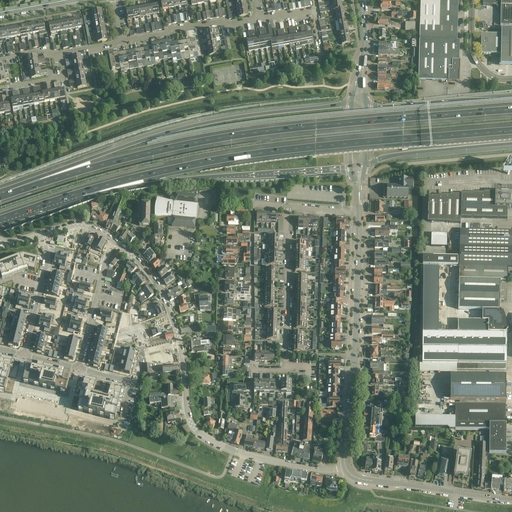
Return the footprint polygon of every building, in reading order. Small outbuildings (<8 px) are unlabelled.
[(166,0),(168,9),(175,7),(173,0),(166,0)] [(179,0),(173,0),(175,7),(178,7),(179,10),(181,10),(181,6),(179,0)] [(186,0),(179,0),(181,6),(184,6),(185,9),(189,8),(188,3),(187,4),(186,0)] [(422,38),(422,40),(455,41),(455,38),(457,38),(458,9),(460,9),(460,0),(420,0),(419,38),(422,38)] [(511,0),(482,0),(483,6),(495,6),(500,11),(500,26),(511,25),(511,0)] [(128,19),(134,18),(132,9),(126,10),(128,19)] [(248,16),(247,10),(237,11),(239,18),(248,16)] [(75,30),(73,20),(67,21),(69,30),(75,29),(75,30)] [(43,22),(37,24),(39,32),(39,35),(47,34),(45,25),(44,26),(43,22)] [(55,23),(57,32),(60,32),(61,37),(64,36),(61,22),(55,23)] [(416,23),(405,22),(405,32),(415,32),(416,23)] [(57,35),(57,32),(55,23),(49,25),(50,33),(51,33),(51,36),(57,35)] [(306,25),(303,26),(307,45),(312,44),(312,43),(312,41),(310,32),(308,33),(306,25)] [(295,27),(292,28),(295,44),(295,47),(301,46),(299,35),(297,35),(295,27)] [(266,29),(262,29),(266,48),(271,47),(271,45),(271,44),(270,36),(267,36),(266,29)] [(284,29),(280,30),(283,46),(289,45),(288,37),(285,37),(284,29)] [(511,29),(501,29),(501,35),(481,34),(480,54),(500,55),(500,65),(511,65),(511,29)] [(252,31),(251,31),(254,51),(260,50),(258,38),(255,39),(254,31),(252,31)] [(272,32),(269,32),(270,36),(271,44),(271,45),(271,47),(272,48),(278,47),(276,39),(274,39),(272,32)] [(106,35),(96,36),(98,43),(107,41),(106,35)] [(195,39),(186,40),(188,48),(188,51),(189,56),(194,55),(194,58),(199,57),(195,39)] [(169,40),(160,42),(161,49),(162,53),(163,57),(167,56),(167,59),(172,59),(169,43),(169,40)] [(186,40),(178,42),(179,50),(180,53),(181,57),(185,57),(185,60),(190,59),(189,56),(188,51),(185,52),(184,49),(188,48),(186,40)] [(455,41),(422,40),(419,40),(418,80),(448,81),(448,82),(451,82),(451,81),(453,81),(455,81),(457,80),(458,78),(458,77),(459,68),(460,61),(459,61),(459,41),(455,41)] [(160,42),(151,43),(152,46),(153,54),(154,58),(154,59),(159,58),(159,61),(163,60),(163,57),(162,53),(158,53),(157,50),(161,49),(160,42)] [(169,43),(172,59),(177,58),(177,61),(181,60),(181,57),(180,53),(176,54),(175,50),(179,50),(178,42),(169,43)] [(152,46),(143,48),(145,56),(145,59),(147,67),(156,65),(155,62),(154,59),(154,58),(150,58),(149,55),(153,54),(152,46)] [(143,48),(135,50),(138,65),(142,64),(142,67),(147,67),(145,59),(142,60),(141,57),(145,56),(143,48)] [(218,55),(217,48),(208,50),(209,56),(218,55)] [(112,53),(109,53),(111,67),(116,67),(116,70),(120,69),(121,69),(120,68),(119,62),(115,62),(115,59),(119,58),(117,53),(118,53),(117,50),(111,51),(112,53)] [(135,50),(126,51),(128,59),(128,63),(129,67),(133,66),(134,69),(138,68),(138,65),(135,50)] [(118,53),(117,53),(119,58),(119,62),(120,68),(125,68),(125,71),(130,70),(129,67),(128,63),(124,63),(124,60),(128,59),(126,51),(118,53)] [(66,64),(82,61),(81,55),(72,57),(72,59),(65,61),(66,64)] [(44,60),(28,63),(29,68),(38,66),(38,64),(45,63),(44,60)] [(74,70),(67,71),(68,74),(84,71),(83,66),(74,68),(74,70)] [(46,70),(30,73),(31,79),(40,77),(40,75),(47,73),(46,70)] [(70,85),(86,82),(85,76),(76,78),(76,80),(69,82),(70,85)] [(60,82),(57,83),(60,99),(65,98),(63,89),(61,89),(60,82)] [(49,84),(46,85),(49,101),(54,100),(53,91),(51,91),(49,84)] [(39,87),(36,88),(39,104),(44,103),(44,102),(43,94),(42,94),(40,94),(39,87)] [(28,89),(26,90),(29,106),(34,105),(32,96),(30,96),(28,89)] [(18,91),(15,92),(18,108),(23,107),(22,98),(19,98),(18,91)] [(5,97),(2,97),(5,113),(10,112),(8,103),(6,103),(5,97)] [(383,196),(383,198),(387,198),(408,198),(408,189),(411,189),(412,179),(399,179),(399,186),(387,185),(383,185),(383,187),(383,196)] [(511,192),(494,192),(494,193),(484,192),(483,193),(473,193),(472,194),(462,194),(461,195),(451,195),(450,196),(439,195),(439,196),(438,196),(428,196),(427,222),(446,222),(451,223),(460,223),(460,218),(507,219),(507,208),(511,208),(511,192)] [(183,196),(175,195),(175,198),(171,196),(169,201),(157,199),(156,202),(155,207),(155,212),(155,215),(155,219),(167,218),(168,224),(172,224),(172,227),(194,229),(197,205),(198,197),(185,196),(183,196)] [(120,199),(116,209),(121,211),(122,209),(123,209),(125,204),(124,203),(125,201),(126,198),(124,197),(123,196),(120,196),(120,199)] [(138,218),(138,222),(139,222),(139,223),(139,226),(140,226),(141,226),(142,226),(149,226),(150,214),(150,205),(139,204),(139,209),(139,213),(138,213),(138,214),(138,215),(138,218)] [(116,209),(112,219),(117,221),(117,220),(118,220),(119,218),(118,217),(119,213),(121,213),(121,211),(116,209)] [(99,223),(102,215),(101,215),(102,213),(99,211),(98,213),(94,211),(91,219),(99,223)] [(234,213),(230,213),(230,216),(227,216),(227,222),(228,222),(228,226),(238,226),(238,220),(238,219),(237,218),(236,217),(235,217),(234,217),(234,213)] [(102,215),(99,223),(104,226),(108,218),(102,215)] [(334,226),(334,229),(345,229),(345,226),(346,226),(347,219),(344,219),(344,218),(340,218),(340,219),(336,219),(336,226),(334,226)] [(154,226),(154,236),(162,236),(162,226),(163,226),(163,222),(159,222),(155,222),(155,226),(154,226)] [(115,225),(110,224),(108,223),(106,229),(111,231),(115,225)] [(120,228),(116,225),(112,230),(116,233),(118,230),(119,231),(122,228),(120,228)] [(336,232),(336,238),(346,238),(346,232),(345,232),(345,229),(334,229),(334,232),(336,232)] [(511,246),(511,231),(484,230),(460,230),(458,310),(482,311),(500,311),(500,300),(507,300),(507,291),(500,291),(501,281),(507,281),(507,267),(511,267),(511,246)] [(129,236),(131,235),(126,231),(124,234),(123,233),(122,235),(123,235),(121,237),(120,238),(119,239),(124,242),(126,240),(129,236)] [(447,234),(431,233),(430,246),(447,246),(447,234)] [(129,236),(126,240),(130,244),(134,240),(135,238),(131,235),(129,236)] [(94,240),(88,237),(85,245),(88,246),(86,250),(89,251),(94,240)] [(346,244),(346,238),(336,238),(336,244),(334,244),(334,247),(344,247),(344,244),(346,244)] [(94,243),(91,248),(95,250),(95,249),(97,250),(101,252),(106,242),(100,239),(97,244),(94,243)] [(382,240),(378,240),(378,242),(375,242),(375,248),(388,249),(388,244),(384,244),(384,242),(382,242),(382,240)] [(344,250),(344,247),(334,247),(334,250),(336,250),(335,256),(346,256),(346,250),(344,250)] [(237,248),(233,248),(233,249),(226,248),(226,251),(224,251),(223,251),(222,252),(222,253),(222,254),(222,255),(223,255),(224,256),(227,256),(227,255),(237,255),(237,248)] [(123,254),(118,250),(114,256),(109,263),(114,266),(123,254)] [(150,251),(144,256),(150,263),(152,265),(156,262),(156,261),(154,259),(156,258),(150,251)] [(57,254),(56,260),(66,262),(67,257),(69,257),(70,254),(63,252),(63,255),(57,254)] [(3,263),(0,264),(0,273),(2,278),(1,278),(2,280),(10,277),(27,271),(28,271),(28,269),(28,270),(35,272),(38,259),(30,257),(23,255),(17,258),(3,263)] [(423,260),(423,264),(423,265),(457,266),(458,256),(423,255),(423,260)] [(333,256),(333,265),(344,265),(344,262),(346,262),(346,256),(335,256),(333,256)] [(56,260),(54,265),(60,267),(59,270),(63,271),(65,271),(66,268),(65,268),(65,267),(66,262),(56,260)] [(137,268),(129,262),(125,267),(130,271),(128,273),(131,275),(132,273),(133,273),(137,268)] [(152,265),(152,266),(155,270),(158,267),(160,266),(156,262),(152,265)] [(344,268),(344,265),(333,265),(333,268),(335,268),(335,275),(345,275),(345,268),(344,268)] [(171,272),(167,267),(163,269),(157,274),(161,279),(168,274),(167,274),(171,272)] [(117,282),(118,283),(122,284),(127,272),(122,270),(117,282)] [(52,273),(51,278),(61,281),(61,280),(62,275),(61,275),(52,273)] [(146,282),(139,274),(132,279),(130,282),(132,283),(134,281),(136,283),(135,284),(135,285),(134,285),(135,286),(137,284),(139,287),(146,282)] [(175,281),(171,274),(162,280),(166,286),(175,281)] [(333,281),(333,285),(343,285),(344,282),(345,282),(345,275),(335,275),(335,281),(333,281)] [(78,289),(77,293),(83,294),(84,291),(90,293),(91,286),(80,284),(79,290),(78,289)] [(343,288),(343,285),(333,285),(332,294),(335,294),(345,294),(345,288),(343,288)] [(142,290),(138,296),(140,299),(139,300),(142,304),(148,299),(150,298),(154,295),(148,286),(142,290)] [(48,289),(47,295),(55,297),(57,297),(58,291),(57,291),(48,289)] [(179,293),(177,289),(166,293),(170,301),(175,299),(177,298),(175,295),(179,293)] [(20,296),(19,301),(29,304),(30,298),(25,296),(26,293),(19,292),(19,295),(20,295),(20,296)] [(330,299),(330,303),(341,303),(341,300),(345,300),(345,294),(335,294),(334,299),(330,299)] [(77,299),(76,304),(80,305),(86,307),(87,301),(82,300),(82,297),(83,296),(76,295),(76,298),(77,299)] [(209,297),(198,298),(199,308),(200,311),(205,311),(204,307),(208,307),(207,303),(210,303),(210,297),(209,297)] [(45,304),(44,305),(46,305),(50,306),(49,309),(51,310),(55,311),(56,307),(55,307),(56,304),(56,303),(57,301),(53,300),(46,298),(45,304)] [(182,307),(189,305),(190,305),(189,299),(185,300),(185,298),(179,300),(181,307),(182,306),(182,307)] [(16,306),(15,309),(21,311),(22,308),(28,309),(29,304),(19,301),(17,306),(16,306)] [(330,303),(330,312),(342,312),(342,306),(341,306),(341,303),(330,303)] [(73,309),(72,313),(78,314),(79,311),(85,312),(86,307),(80,305),(76,304),(74,310),(73,309)] [(163,309),(161,305),(154,307),(158,316),(165,314),(163,309)] [(101,314),(100,317),(102,317),(106,318),(105,321),(110,322),(111,323),(112,319),(111,319),(112,313),(102,311),(101,314)] [(458,333),(422,332),(422,340),(422,348),(422,356),(422,364),(456,364),(456,370),(506,371),(506,365),(506,333),(508,333),(508,328),(506,328),(506,327),(506,326),(506,325),(506,324),(506,323),(505,322),(505,321),(505,320),(504,319),(504,318),(504,316),(503,315),(503,314),(502,313),(502,312),(501,312),(500,311),(482,311),(482,321),(458,320),(458,333)] [(330,312),(330,321),(340,321),(341,318),(342,318),(342,312),(330,312)] [(42,316),(40,322),(47,324),(51,324),(52,319),(53,319),(54,316),(49,315),(48,314),(47,317),(43,317),(42,316)] [(72,319),(71,324),(81,327),(81,325),(82,321),(77,320),(78,316),(72,315),(71,318),(72,319)] [(384,317),(372,316),(371,325),(383,325),(384,317)] [(340,321),(330,321),(330,324),(332,324),(332,330),(342,330),(342,324),(340,324),(340,321)] [(40,322),(39,328),(41,328),(45,329),(44,332),(50,334),(51,330),(49,330),(51,324),(47,324),(40,322)] [(68,329),(67,333),(73,334),(74,331),(80,332),(81,327),(71,324),(69,330),(68,329)] [(393,326),(383,325),(383,329),(382,329),(382,328),(372,328),(372,334),(381,334),(381,331),(383,331),(384,330),(384,329),(389,329),(389,330),(392,330),(393,329),(393,326)] [(98,327),(96,332),(103,334),(106,335),(108,329),(105,328),(98,327)] [(162,334),(160,329),(151,332),(152,337),(162,334)] [(342,336),(342,330),(332,330),(331,335),(329,335),(329,339),(340,339),(340,336),(342,336)] [(10,339),(8,346),(10,347),(12,347),(13,346),(18,347),(20,342),(10,339)] [(340,339),(329,339),(329,342),(331,342),(331,349),(335,349),(335,350),(338,350),(338,349),(341,349),(341,342),(340,342),(340,339)] [(210,347),(209,341),(188,343),(189,354),(211,352),(211,350),(208,351),(208,347),(210,347)] [(35,345),(33,351),(37,352),(37,353),(40,354),(41,355),(43,347),(35,345)] [(304,347),(293,347),(293,352),(296,352),(296,355),(305,356),(305,352),(303,352),(304,347)] [(125,350),(124,356),(134,358),(135,352),(125,350)] [(66,353),(64,360),(65,361),(65,360),(68,361),(69,360),(69,359),(73,360),(74,355),(66,353)] [(0,391),(5,393),(13,361),(2,358),(0,364),(0,391)] [(223,358),(222,367),(233,367),(233,365),(232,365),(232,358),(228,358),(223,358)] [(90,359),(88,364),(98,367),(99,363),(100,361),(96,360),(90,359)] [(328,361),(327,371),(338,371),(338,368),(340,368),(340,361),(337,361),(337,360),(333,360),(333,361),(330,361),(330,362),(328,361)] [(370,363),(370,369),(373,369),(373,375),(380,375),(383,375),(383,369),(383,363),(370,363)] [(28,364),(23,383),(39,387),(66,394),(71,375),(46,369),(28,364)] [(148,364),(143,364),(144,374),(149,373),(151,373),(150,364),(148,364)] [(121,366),(120,372),(130,375),(131,369),(121,366)] [(340,371),(338,371),(327,371),(327,380),(329,380),(338,380),(338,377),(340,377),(340,371)] [(505,376),(450,375),(450,400),(505,401),(505,376)] [(209,379),(209,376),(200,376),(200,385),(209,385),(209,382),(210,381),(210,379),(209,379)] [(85,379),(77,411),(115,420),(123,388),(112,385),(108,399),(93,395),(97,381),(85,379)] [(278,384),(278,392),(281,392),(281,393),(286,394),(286,391),(286,380),(281,380),(281,385),(278,384)] [(286,380),(286,391),(291,391),(291,393),(295,393),(295,385),(291,385),(291,381),(286,380)] [(340,380),(338,380),(329,380),(329,386),(327,385),(327,389),(338,389),(338,386),(339,386),(340,380)] [(269,381),(269,394),(274,394),(274,392),(278,392),(278,384),(275,384),(275,381),(272,381),(269,381)] [(236,391),(236,394),(243,395),(243,392),(246,392),(246,391),(245,391),(245,389),(246,389),(246,386),(245,386),(245,385),(234,385),(234,391),(236,391)] [(172,390),(172,386),(168,386),(168,396),(180,396),(180,390),(172,390)] [(339,389),(338,389),(327,389),(327,398),(329,398),(338,398),(338,395),(339,395),(339,389)] [(160,404),(159,394),(149,395),(149,405),(160,404)] [(165,394),(159,394),(160,404),(161,404),(161,409),(173,408),(173,405),(173,399),(169,400),(169,398),(165,398),(165,394)] [(243,397),(243,395),(236,394),(236,397),(235,397),(235,402),(245,403),(245,400),(244,400),(244,398),(245,398),(245,397),(243,397)] [(339,398),(338,398),(329,398),(329,404),(327,404),(327,408),(338,408),(338,405),(339,405),(339,398)] [(210,402),(210,400),(203,400),(204,410),(211,409),(210,408),(217,408),(216,405),(214,405),(214,402),(210,402)] [(235,402),(235,408),(236,408),(236,411),(243,411),(243,408),(244,408),(244,406),(244,405),(245,405),(245,403),(235,402)] [(303,409),(303,411),(305,411),(305,415),(313,415),(313,410),(311,410),(312,408),(312,405),(306,404),(304,404),(303,407),(303,409)] [(455,417),(455,427),(455,429),(489,429),(489,453),(506,453),(506,424),(506,422),(505,422),(505,417),(506,417),(506,415),(505,415),(505,412),(505,405),(455,404),(455,409),(455,413),(455,417)] [(277,407),(272,406),(271,409),(267,409),(267,412),(269,412),(269,419),(275,419),(276,411),(277,411),(277,407)] [(372,408),(370,434),(375,435),(374,442),(384,443),(384,439),(381,439),(381,435),(380,435),(382,409),(372,408)] [(174,413),(166,414),(168,422),(168,423),(178,422),(180,421),(180,420),(179,415),(179,412),(174,413)] [(215,424),(209,420),(205,426),(212,431),(214,427),(213,426),(215,424)] [(238,427),(226,423),(225,427),(228,427),(226,433),(229,434),(226,441),(232,443),(232,444),(238,446),(242,434),(238,433),(239,429),(237,429),(238,427)] [(254,437),(247,436),(245,446),(244,446),(254,448),(264,450),(265,444),(253,442),(254,437)] [(300,442),(296,441),(295,442),(294,445),(292,457),(309,461),(310,445),(307,445),(307,443),(304,443),(303,444),(300,443),(300,442)] [(322,451),(315,449),(314,452),(315,452),(313,462),(320,464),(322,457),(322,454),(321,454),(322,451)] [(457,451),(453,475),(467,477),(470,453),(457,451)] [(449,455),(442,453),(437,477),(444,479),(448,462),(449,455)] [(378,458),(373,457),(372,471),(380,472),(381,463),(378,463),(378,458)] [(393,458),(388,457),(388,461),(385,461),(385,470),(392,471),(393,458)] [(418,461),(415,461),(414,462),(413,462),(411,469),(409,477),(415,478),(416,470),(418,463),(417,463),(418,461)] [(425,468),(420,467),(419,470),(418,477),(424,478),(425,475),(426,475),(426,470),(425,469),(425,468)] [(280,470),(279,474),(284,474),(285,476),(284,480),(284,484),(289,485),(290,481),(291,471),(286,470),(286,471),(280,470)] [(293,471),(291,481),(294,481),(294,479),(295,480),(301,481),(301,480),(302,473),(301,473),(293,471)] [(502,478),(491,477),(491,478),(491,481),(488,480),(488,483),(485,483),(484,489),(499,491),(499,487),(503,487),(503,491),(511,491),(511,478),(511,479),(510,481),(502,481),(502,478)] [(337,481),(326,479),(324,489),(336,491),(336,490),(337,488),(336,488),(337,481)]
